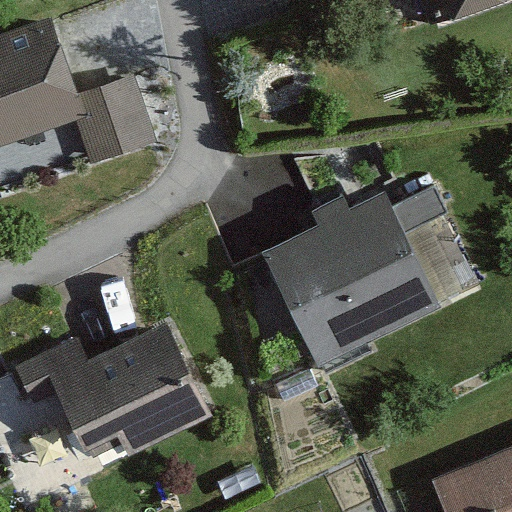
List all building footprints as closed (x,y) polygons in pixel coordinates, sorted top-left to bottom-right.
[(503,0),(419,0),(432,30),(503,0)] [(55,22),(0,41),(0,146),(88,115),(55,22)] [(409,188),(262,255),(314,369),(461,303),(409,188)] [(213,417),(166,320),(19,390),(9,370),(0,374),(0,459),(23,508),(213,417)] [(511,511),(511,447),(435,477),(448,511),(511,511)]
